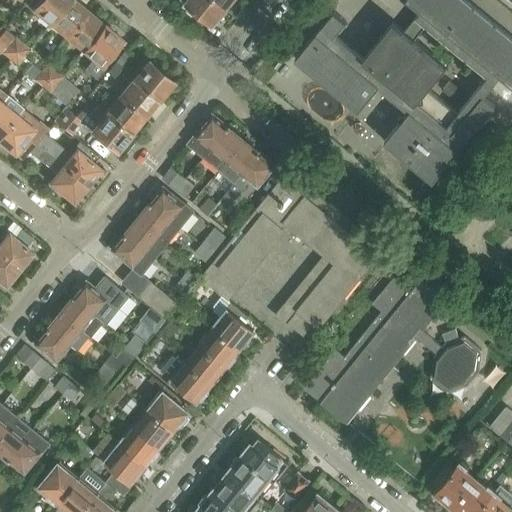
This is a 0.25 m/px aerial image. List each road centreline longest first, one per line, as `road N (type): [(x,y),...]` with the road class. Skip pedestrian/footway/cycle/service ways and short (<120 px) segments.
road 1 (residential): [(152,511),(232,411),(255,398),(400,511)]
road 2 (residential): [(76,245),(100,226),(215,79)]
